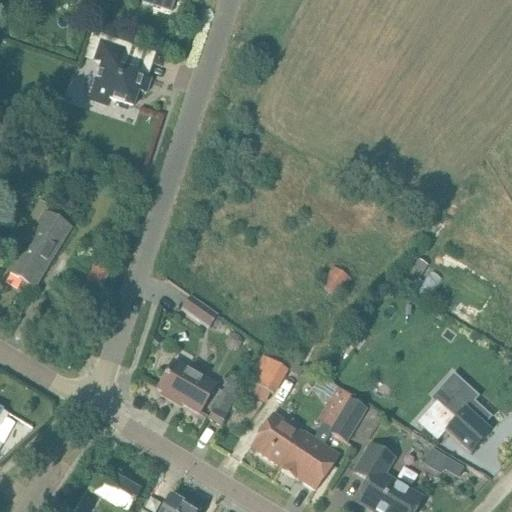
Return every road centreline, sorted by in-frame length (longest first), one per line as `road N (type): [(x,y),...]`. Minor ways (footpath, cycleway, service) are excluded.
road 1 (residential): [(93,400),(228,0)]
road 2 (residential): [(265,511),(93,400)]
